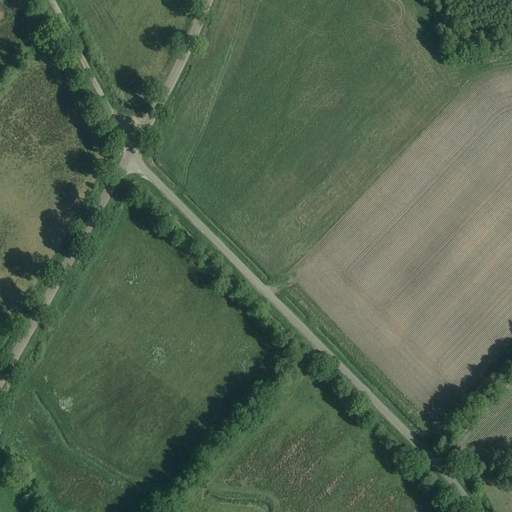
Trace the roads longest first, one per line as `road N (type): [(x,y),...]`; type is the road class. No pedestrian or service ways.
road 1 (unclassified): [(472,511),(438,465),(128,157)]
road 2 (tertiary): [(0,383),(128,157)]
road 3 (unclassified): [(140,135),(117,123),(51,0)]
road 4 (tertiary): [(140,135),(206,0)]
